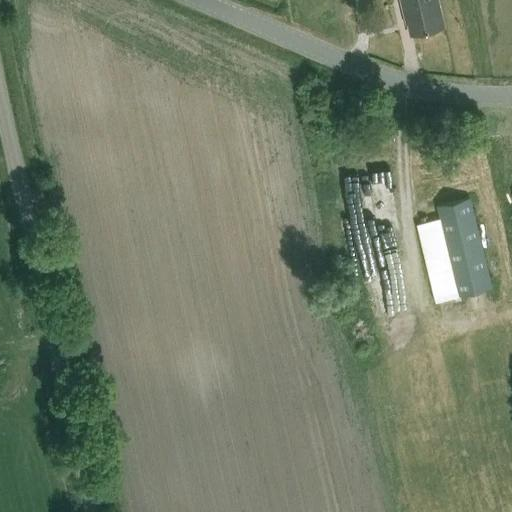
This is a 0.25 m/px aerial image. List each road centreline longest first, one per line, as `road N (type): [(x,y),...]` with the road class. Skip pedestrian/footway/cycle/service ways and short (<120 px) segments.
road 1 (unclassified): [(84,511),(0,130)]
road 2 (tertiary): [(188,0),(375,75),(457,95),(511,98)]
